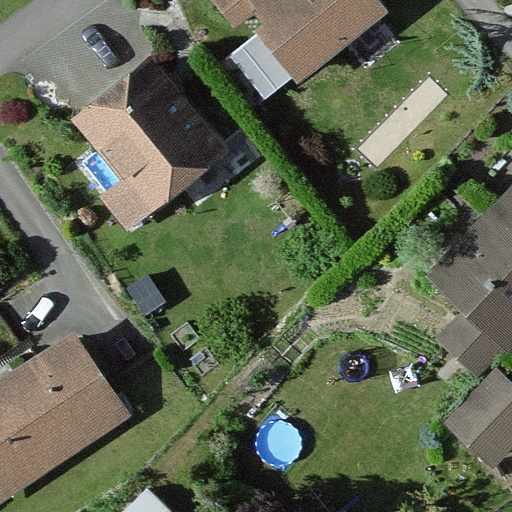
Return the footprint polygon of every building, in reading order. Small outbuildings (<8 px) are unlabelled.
[(218,0),(243,33),(252,21),(296,80),(391,9),(384,0),(218,0)] [(154,56),(74,116),(102,153),(84,167),(129,227),(227,153),(154,56)] [(511,361),(511,178),(428,272),(459,298),(433,327),(494,382),(511,361)] [(0,510),(135,424),(77,334),(0,383),(0,510)] [(181,511),(150,484),(124,511),(181,511)]
